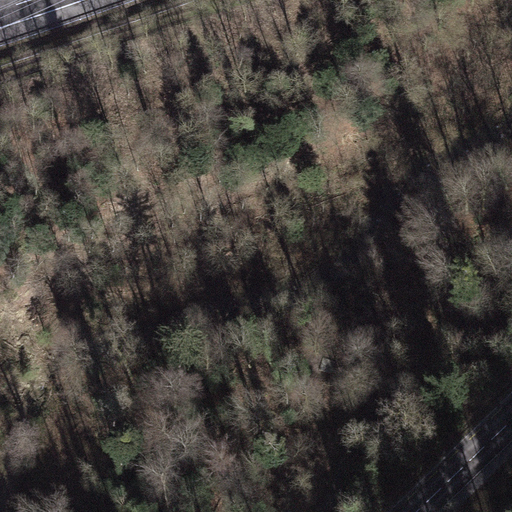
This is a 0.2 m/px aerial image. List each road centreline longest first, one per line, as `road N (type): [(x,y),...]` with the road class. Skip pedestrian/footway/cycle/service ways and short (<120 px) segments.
road 1 (track): [(0,70),(205,0)]
road 2 (primary): [(418,511),(511,421)]
